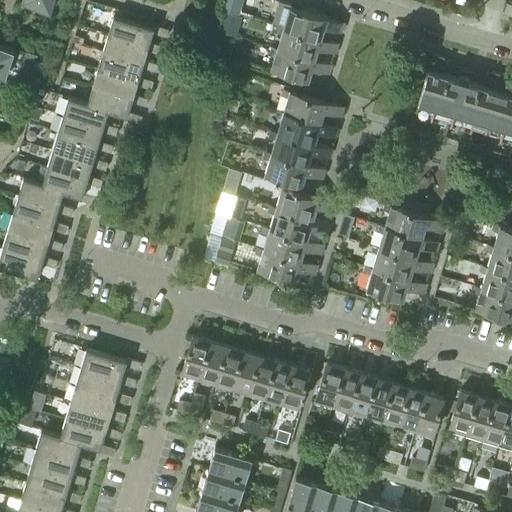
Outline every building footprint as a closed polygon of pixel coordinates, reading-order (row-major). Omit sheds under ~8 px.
[(237,12),(240,0),(224,0),(222,8),(234,11),(237,12)] [(282,0),(278,0),(272,22),(277,23),(283,25),(283,26),(321,37),(321,36),(324,26),(341,31),(344,21),(290,6),(291,2),(282,0)] [(511,15),(511,3),(506,2),(503,12),(511,15)] [(235,34),(240,14),(224,10),(219,29),(221,30),(235,34)] [(112,14),(107,32),(148,44),(149,42),(152,31),(166,35),(168,27),(153,23),(152,26),(112,14)] [(283,25),(277,23),(275,30),(281,31),(277,46),(271,44),(271,45),(314,58),(315,57),(318,46),(334,51),(337,41),(321,36),(321,37),(283,26),(283,25)] [(107,32),(102,49),(143,61),(144,59),(146,49),(160,53),(162,48),(162,46),(149,42),(148,44),(107,32)] [(0,41),(0,73),(5,75),(10,59),(33,65),(37,53),(0,41)] [(314,58),(271,45),(269,51),(275,52),(271,68),(308,79),(311,67),(329,72),(332,62),(315,57),(314,58)] [(102,49),(96,67),(138,79),(138,76),(141,66),(155,70),(157,65),(157,63),(144,59),(143,61),(102,49)] [(415,109),(450,119),(464,74),(458,72),(457,77),(443,72),(446,62),(443,55),(432,52),(415,109)] [(96,67),(91,84),(132,96),(133,93),(136,83),(150,87),(151,83),(152,80),(138,76),(138,79),(96,67)] [(450,119),(484,129),(501,72),(491,69),(485,73),(481,84),(468,79),(469,75),(464,74),(450,119)] [(484,129),(511,137),(511,92),(511,93),(511,92),(511,75),(501,72),(484,129)] [(67,95),(127,113),(128,110),(131,100),(145,104),(146,100),(147,97),(133,93),(132,96),(91,84),(87,100),(67,95)] [(321,121),(324,110),(339,114),(342,104),(289,89),(283,87),(281,93),(288,95),(283,109),(277,107),(277,108),(321,121)] [(67,95),(62,113),(103,125),(103,123),(108,108),(125,113),(124,117),(140,121),(141,117),(142,114),(128,110),(127,113),(67,95)] [(32,104),(28,116),(37,119),(41,107),(32,104)] [(315,142),(315,141),(318,130),(333,135),(336,125),(321,121),(277,108),(275,114),(282,115),(277,130),(270,128),(270,129),(315,142)] [(62,113),(57,130),(98,142),(98,140),(101,130),(115,134),(117,129),(117,127),(103,123),(103,125),(62,113)] [(308,162),(309,161),(312,151),(327,156),(330,146),(315,141),(315,142),(270,129),(269,134),(275,136),(271,151),(265,149),(264,149),(308,162)] [(57,130),(52,147),(93,159),(93,157),(96,147),(110,151),(111,146),(112,144),(98,140),(98,142),(57,130)] [(52,147),(47,164),(87,176),(88,174),(91,164),(105,168),(106,163),(107,161),(93,157),(93,159),(52,147)] [(308,162),(264,149),(263,155),(269,157),(265,173),(302,184),(306,172),(321,176),(324,166),(309,161),(308,162)] [(47,164),(42,181),(82,193),(83,192),(86,181),(99,185),(101,180),(102,178),(88,174),(87,176),(47,164)] [(22,176),(17,193),(58,205),(59,202),(63,190),(80,195),(80,198),(94,202),(96,197),(96,196),(83,192),(82,193),(42,181),(22,176)] [(313,217),(313,216),(316,206),(333,210),(336,200),(282,185),(275,183),(273,189),(280,191),(276,205),(269,203),(269,204),(313,217)] [(17,193),(12,210),(53,222),(54,219),(57,209),(71,213),(72,209),(73,206),(59,202),(58,205),(17,193)] [(421,236),(421,235),(425,224),(442,229),(445,219),(391,203),(384,201),(382,207),(389,209),(385,224),(378,222),(378,223),(421,236)] [(313,217),(269,204),(267,209),(274,211),(270,226),(263,224),(263,225),(307,237),(310,226),(327,231),(330,221),(313,216),(313,217)] [(12,210),(7,228),(48,240),(49,237),(52,226),(66,230),(67,226),(68,223),(54,219),(53,222),(12,210)] [(511,250),(511,226),(499,222),(493,221),(492,227),(497,229),(493,244),(487,242),(511,250)] [(421,236),(378,223),(376,228),(383,230),(378,245),(372,243),(415,257),(415,256),(419,245),(436,250),(439,240),(421,235),(421,236)] [(307,237),(263,225),(261,230),(268,232),(264,247),(301,258),(301,257),(304,247),(321,252),(324,242),(307,237)] [(7,228),(2,245),(43,257),(44,254),(47,244),(61,248),(62,244),(63,241),(49,237),(48,240),(7,228)] [(511,272),(511,250),(487,242),(486,248),(491,250),(487,264),(481,263),(511,272)] [(409,277),(409,276),(412,265),(430,270),(432,261),(415,256),(415,257),(372,243),(370,249),(376,251),(372,265),(365,263),(365,264),(409,277)] [(2,245),(0,252),(0,263),(37,275),(42,261),(55,265),(57,261),(58,258),(44,254),(43,257),(2,245)] [(301,258),(264,247),(256,245),(255,251),(262,253),(258,269),(295,279),(298,267),(315,272),(318,262),(301,257),(301,258)] [(511,295),(511,272),(481,263),(480,269),(485,270),(481,285),(475,284),(511,295)] [(409,277),(365,264),(363,270),(370,272),(366,287),(403,298),(406,286),(423,291),(426,281),(409,276),(409,277)] [(474,307),(511,318),(511,316),(511,295),(475,284),(473,290),(479,291),(474,307)] [(198,378),(210,338),(193,333),(181,373),(198,378)] [(210,338),(198,378),(215,383),(227,343),(210,338)] [(227,343),(215,383),(231,388),(243,348),(227,343)] [(81,365),(121,377),(122,373),(125,363),(139,368),(141,360),(125,355),(125,358),(86,346),(81,365)] [(243,348),(231,388),(248,393),(260,353),(243,348)] [(260,353),(248,393),(264,398),(276,357),(260,353)] [(276,357),(264,398),(281,403),(293,362),(276,357)] [(331,406),(342,365),(326,360),(314,401),(331,406)] [(293,362),(281,403),(297,408),(309,367),(293,362)] [(121,377),(81,365),(76,382),(116,394),(117,390),(120,381),(134,385),(136,377),(122,373),(121,377)] [(342,365),(331,406),(347,411),(359,370),(342,365)] [(359,370),(347,411),(364,416),(376,375),(359,370)] [(376,375),(364,416),(380,420),(392,380),(376,375)] [(392,380),(380,420),(397,425),(409,385),(392,380)] [(116,394),(76,382),(70,400),(111,412),(112,407),(115,398),(129,402),(131,394),(117,390),(116,394)] [(409,385),(397,425),(413,430),(425,390),(409,385)] [(466,433),(477,393),(460,388),(448,428),(466,433)] [(191,401),(188,411),(199,414),(204,398),(205,393),(195,390),(193,395),(191,401)] [(425,390),(413,430),(431,435),(443,395),(425,390)] [(477,393),(466,433),(482,438),(494,398),(477,393)] [(176,407),(188,411),(191,401),(179,398),(176,407)] [(494,398),(482,438),(499,443),(511,403),(494,398)] [(111,412),(70,400),(65,417),(105,429),(106,425),(110,415),(124,419),(126,412),(112,407),(111,412)] [(511,403),(499,443),(511,446),(511,448),(509,459),(510,460),(511,454),(511,403)] [(209,417),(221,421),(224,410),(212,407),(209,417)] [(224,410),(221,421),(232,424),(235,414),(224,410)] [(105,429),(65,417),(60,433),(42,427),(42,428),(100,446),(102,441),(104,432),(119,436),(121,429),(106,425),(105,429)] [(242,427),(254,431),(257,420),(245,417),(242,427)] [(257,420),(254,431),(270,436),(274,425),(257,420)] [(321,438),(324,428),(313,424),(310,435),(321,438)] [(274,425),(270,436),(287,441),(290,430),(274,425)] [(42,428),(36,447),(75,459),(76,455),(81,441),(99,447),(98,450),(113,454),(114,451),(116,446),(102,441),(100,446),(42,428)] [(324,428),(321,438),(333,442),(336,431),(324,428)] [(354,448),(357,438),(346,434),(342,445),(354,448)] [(357,438),(354,448),(366,452),(369,441),(357,438)] [(387,458),(390,447),(379,444),(375,455),(387,458)] [(208,466),(246,477),(252,456),(215,445),(208,466)] [(75,459),(36,447),(31,464),(70,476),(72,472),(75,462),(88,466),(90,459),(76,455),(75,459)] [(390,447),(387,458),(399,462),(402,451),(390,447)] [(409,464),(421,468),(424,458),(412,454),(409,464)] [(452,478),(456,467),(443,463),(440,474),(452,478)] [(70,476),(31,464),(26,482),(65,494),(66,489),(69,479),(83,483),(85,476),(72,472),(70,476)] [(276,486),(284,489),(291,468),(282,465),(276,486)] [(202,487),(239,498),(246,477),(208,466),(202,487)] [(456,467),(452,478),(460,480),(463,469),(456,467)] [(485,487),(488,477),(476,473),(473,483),(485,487)] [(307,511),(317,480),(296,474),(285,511),(286,511),(307,511)] [(488,477),(485,487),(496,490),(499,480),(488,477)] [(330,511),(338,487),(317,480),(307,511),(330,511)] [(65,494),(26,482),(21,499),(60,511),(61,506),(64,497),(78,501),(80,493),(66,489),(65,494)] [(270,507),(278,510),(284,489),(276,486),(270,507)] [(196,508),(210,511),(235,511),(239,498),(202,487),(196,508)] [(352,511),(359,493),(338,487),(330,511),(352,511)] [(375,511),(379,499),(359,493),(352,511),(375,511)] [(60,511),(21,499),(16,511),(12,511),(0,508),(0,511),(74,511),(75,510),(61,506),(60,511)] [(397,511),(400,505),(379,499),(375,511),(397,511)] [(427,511),(439,511),(442,503),(431,500),(427,511)]
